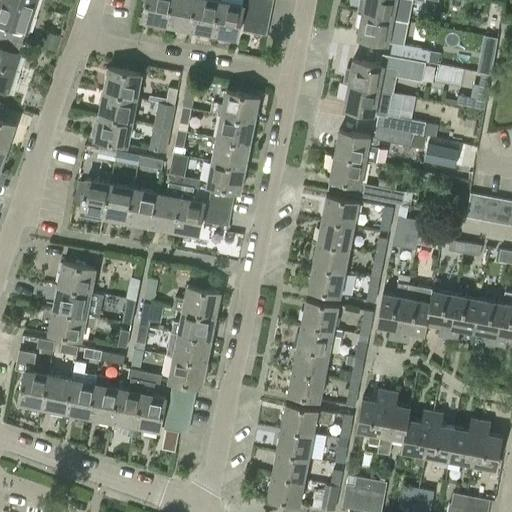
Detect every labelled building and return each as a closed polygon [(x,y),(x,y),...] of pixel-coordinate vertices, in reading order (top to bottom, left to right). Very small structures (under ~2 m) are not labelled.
[(0,0),(0,33),(24,41),(37,0),(0,0)] [(165,22),(166,19),(169,0),(145,0),(143,17),(165,22)] [(165,22),(189,27),(194,0),(169,0),(166,19),(165,22)] [(194,0),(189,27),(213,31),(219,0),(194,0)] [(243,4),(225,0),(219,0),(213,31),(237,36),(243,4)] [(248,0),(248,5),(271,10),(273,0),(248,0)] [(363,0),(362,10),(393,16),(395,4),(423,9),(424,0),(363,0)] [(247,5),(245,17),(269,22),(271,10),(248,5),(247,5)] [(362,10),(357,35),(388,41),(392,42),(392,40),(404,42),(408,21),(392,18),(393,16),(362,10)] [(267,33),(269,22),(245,17),(243,29),(267,33)] [(57,51),(62,36),(45,30),(40,46),(57,51)] [(24,41),(0,33),(0,86),(9,89),(24,41)] [(484,35),(481,53),(494,55),(498,37),(484,35)] [(390,52),(419,58),(428,60),(430,49),(422,47),(422,46),(404,42),(392,40),(392,42),(390,52)] [(392,90),(396,67),(417,71),(419,58),(390,52),(387,64),(353,57),(351,67),(346,66),(344,79),(348,80),(348,81),(392,90)] [(436,79),(462,85),(466,69),(440,62),(436,79)] [(109,65),(105,89),(136,95),(141,72),(109,65)] [(188,81),(184,97),(193,99),(197,82),(188,81)] [(348,81),(343,106),(374,111),(378,112),(411,118),(415,94),(392,90),(348,81)] [(460,95),(460,102),(487,103),(488,81),(479,81),(478,96),(460,95)] [(166,101),(175,103),(178,87),(169,85),(166,101)] [(226,88),(223,102),(212,100),(210,110),(222,112),(254,119),(259,95),(226,88)] [(105,89),(100,112),(131,118),(136,95),(105,89)] [(175,103),(166,101),(164,112),(162,124),(171,126),(175,103)] [(191,106),(183,104),(179,122),(188,124),(191,106)] [(0,142),(9,145),(16,122),(1,117),(4,107),(0,105),(0,142)] [(156,111),(153,122),(162,124),(164,112),(156,111)] [(131,118),(100,112),(98,122),(95,122),(93,132),(96,133),(95,136),(127,142),(131,118)] [(222,112),(217,135),(250,141),(254,119),(222,112)] [(422,132),(424,121),(411,118),(378,112),(376,123),(412,130),(422,132)] [(377,137),(409,144),(412,130),(376,123),(374,134),(373,137),(377,137)] [(171,126),(162,124),(157,148),(166,150),(171,126)] [(184,146),(188,129),(178,128),(175,144),(184,146)] [(377,137),(373,137),(374,134),(339,128),(335,152),(365,158),(376,160),(378,146),(375,145),(377,137)] [(412,130),(409,144),(422,146),(422,143),(424,133),(422,132),(412,130)] [(217,135),(212,158),(245,165),(250,141),(217,135)] [(9,145),(0,142),(0,169),(1,169),(9,145)] [(454,166),(458,148),(427,142),(423,159),(454,166)] [(99,155),(116,158),(117,149),(100,146),(99,155)] [(139,162),(140,155),(140,154),(117,149),(116,158),(139,162)] [(360,183),(365,158),(335,152),(330,177),(360,183)] [(182,154),(173,153),(169,173),(179,175),(182,154)] [(140,155),(139,162),(162,167),(163,158),(140,154),(140,155)] [(212,184),(236,188),(241,189),(245,165),(212,158),(208,183),(212,184)] [(184,176),(179,175),(169,173),(168,173),(166,181),(168,182),(166,192),(157,190),(151,223),(174,227),(184,176)] [(78,180),(74,204),(82,206),(81,209),(105,214),(111,181),(87,176),(86,181),(78,180)] [(204,199),(191,197),(194,186),(198,187),(200,179),(184,176),(174,227),(198,232),(204,199)] [(105,214),(127,218),(134,186),(111,181),(105,214)] [(401,202),(403,190),(364,182),(361,194),(401,202)] [(234,200),(236,188),(212,184),(209,196),(234,200)] [(151,223),(157,190),(134,186),(127,218),(151,223)] [(466,214),(481,217),(486,194),(471,191),(466,214)] [(322,217),(354,223),(358,199),(327,193),(322,217)] [(500,197),(486,194),(481,217),(495,220),(500,197)] [(231,212),(234,200),(209,196),(207,207),(231,212)] [(511,211),(511,199),(500,197),(495,220),(510,223),(511,211)] [(394,206),(384,204),(380,228),(389,229),(394,206)] [(228,224),(231,212),(207,207),(205,219),(228,224)] [(398,214),(395,227),(419,231),(427,233),(430,220),(398,214)] [(354,223),(322,217),(318,240),(349,247),(354,223)] [(415,248),(416,243),(419,231),(395,227),(392,244),(415,248)] [(237,261),(243,233),(227,230),(225,229),(219,257),(237,261)] [(434,234),(427,233),(419,231),(416,243),(432,246),(434,234)] [(388,238),(378,236),(375,252),(385,254),(388,238)] [(447,249),(464,252),(467,240),(449,237),(447,249)] [(349,247),(318,240),(313,263),(345,269),(349,247)] [(478,255),(480,243),(467,240),(464,252),(478,255)] [(499,259),(511,262),(511,259),(511,249),(501,247),(499,259)] [(63,260),(59,283),(90,289),(95,266),(63,260)] [(373,260),(370,274),(380,276),(383,262),(373,260)] [(345,269),(313,263),(309,287),(340,293),(345,269)] [(375,301),(380,276),(370,274),(365,299),(375,301)] [(145,294),(154,296),(157,279),(149,277),(145,294)] [(131,280),(127,296),(137,298),(140,282),(131,280)] [(103,292),(90,289),(59,283),(54,306),(94,314),(99,315),(103,292)] [(397,283),(396,292),(384,290),(378,322),(391,325),(389,335),(399,337),(409,286),(397,283)] [(173,305),(183,307),(216,314),(220,290),(188,284),(185,298),(175,296),(173,305)] [(426,331),(428,319),(427,319),(431,299),(430,299),(432,290),(409,286),(399,337),(409,339),(411,329),(426,331)] [(449,334),(457,292),(432,287),(432,290),(430,299),(431,299),(427,319),(428,319),(440,322),(438,332),(449,334)] [(504,301),(496,344),(506,346),(508,335),(511,336),(511,291),(507,290),(505,301),(504,301)] [(475,328),(476,323),(481,297),(457,292),(449,334),(459,336),(461,326),(475,328)] [(486,342),(496,344),(504,301),(481,297),(476,323),(475,328),(488,331),(486,342)] [(301,321),(333,327),(338,304),(306,298),(301,321)] [(153,301),(144,300),(141,316),(150,318),(153,301)] [(94,314),(54,306),(50,331),(57,332),(80,336),(81,336),(84,324),(91,326),(94,314)] [(123,320),(132,322),(135,307),(126,306),(123,320)] [(173,330),(179,331),(211,337),(216,314),(183,307),(180,322),(174,320),(173,330)] [(364,308),(359,332),(369,334),(373,310),(364,308)] [(297,344),(329,350),(332,335),(340,337),(341,329),(333,327),(301,321),(297,344)] [(148,326),(139,325),(136,341),(145,342),(148,326)] [(121,329),(117,345),(126,347),(129,330),(121,329)] [(179,331),(174,354),(207,360),(211,337),(179,331)] [(359,332),(355,355),(364,357),(369,334),(359,332)] [(53,349),(55,340),(39,337),(37,346),(53,349)] [(78,346),(62,343),(60,351),(69,353),(76,354),(78,346)] [(329,350),(297,344),(292,368),(324,374),(329,350)] [(20,400),(43,404),(49,373),(33,370),(36,351),(20,347),(16,367),(25,369),(20,400)] [(101,350),(85,347),(83,356),(99,359),(101,350)] [(144,350),(134,348),(131,364),(141,366),(144,350)] [(125,355),(109,351),(107,360),(123,364),(125,355)] [(173,380),(196,384),(202,385),(207,360),(174,354),(169,379),(173,380)] [(348,354),(346,364),(353,365),(355,355),(348,354)] [(351,371),(350,379),(359,381),(364,357),(355,355),(353,365),(351,371)] [(90,413),(95,386),(96,382),(82,379),(86,362),(75,359),(75,361),(72,377),(66,409),(90,413)] [(130,377),(128,388),(119,386),(113,418),(136,422),(146,371),(129,368),(127,376),(130,377)] [(324,374),(292,368),(288,391),(320,397),(324,374)] [(341,369),(339,377),(350,379),(351,371),(341,369)] [(162,374),(146,371),(136,422),(160,427),(167,396),(153,393),(156,382),(160,383),(162,374)] [(66,409),(72,377),(49,373),(43,404),(66,409)] [(90,413),(113,418),(119,386),(106,384),(107,377),(97,375),(96,382),(95,386),(90,413)] [(355,405),(359,381),(350,379),(345,403),(355,405)] [(194,395),(196,384),(173,380),(171,391),(194,395)] [(368,443),(378,445),(389,389),(380,387),(378,397),(363,394),(356,427),(370,430),(368,443)] [(389,389),(378,445),(377,453),(388,455),(393,434),(404,437),(409,416),(412,404),(397,401),(399,391),(389,389)] [(171,391),(169,402),(192,407),(194,395),(171,391)] [(332,410),(318,407),(286,401),(281,425),(313,431),(316,418),(330,421),(332,410)] [(192,407),(169,402),(167,414),(190,419),(192,407)] [(401,448),(426,453),(434,410),(424,408),(422,419),(409,416),(404,437),(401,448)] [(426,453),(449,458),(455,425),(442,423),(444,412),(434,410),(426,453)] [(353,415),(343,413),(339,436),(348,438),(353,415)] [(188,432),(190,419),(167,414),(164,427),(188,432)] [(449,458),(473,462),(481,419),(471,417),(469,428),(455,425),(449,458)] [(491,421),(481,419),(473,462),(496,467),(503,434),(489,432),(491,421)] [(313,431),(281,425),(276,449),(308,455),(313,431)] [(347,447),(337,445),(334,461),(343,463),(347,447)] [(308,455),(276,449),(272,472),(304,479),(308,455)] [(334,468),(330,483),(339,485),(342,470),(334,468)] [(304,479),(272,472),(267,497),(299,503),(304,479)] [(366,509),(371,482),(372,477),(357,474),(355,483),(346,481),(342,504),(366,509)] [(387,480),(372,477),(371,482),(366,509),(381,511),(387,480)] [(339,485),(330,483),(326,483),(321,506),(335,508),(339,485)] [(414,511),(419,490),(419,486),(404,483),(398,511),(414,511)] [(419,486),(419,490),(414,511),(430,511),(435,489),(419,486)] [(463,511),(467,494),(454,492),(452,502),(450,501),(448,511),(463,511)] [(487,511),(490,498),(467,494),(463,511),(487,511)]
